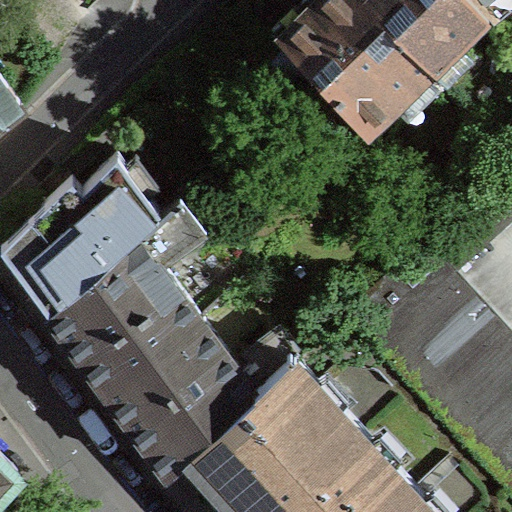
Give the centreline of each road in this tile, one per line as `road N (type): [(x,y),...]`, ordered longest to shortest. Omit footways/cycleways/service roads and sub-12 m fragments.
road 1 (residential): [(0,183),(188,0)]
road 2 (residential): [(0,350),(129,511)]
